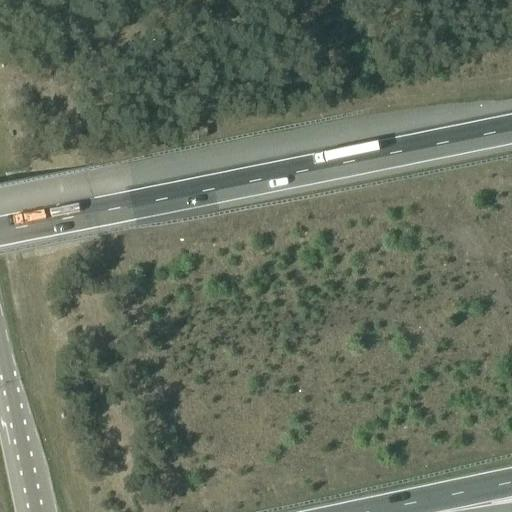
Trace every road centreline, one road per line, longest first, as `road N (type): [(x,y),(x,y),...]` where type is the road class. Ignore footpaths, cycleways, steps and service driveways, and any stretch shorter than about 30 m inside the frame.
road 1 (motorway): [(511,129),(0,232)]
road 2 (primary): [(36,511),(0,335)]
